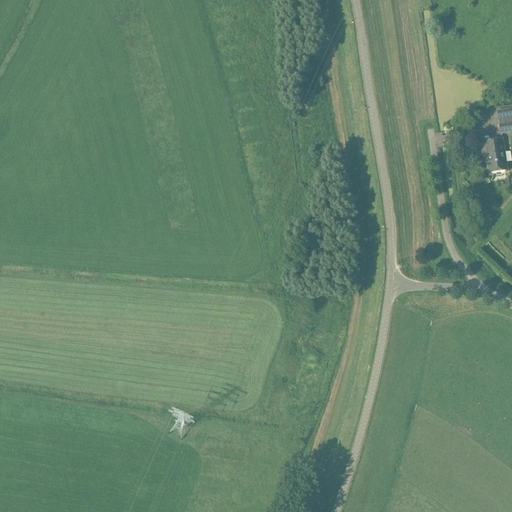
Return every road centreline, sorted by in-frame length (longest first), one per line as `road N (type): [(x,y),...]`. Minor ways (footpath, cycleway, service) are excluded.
road 1 (unclassified): [(390,281),(388,209),(355,0)]
road 2 (unclassified): [(335,511),(368,404),(390,281)]
road 3 (unclassified): [(511,305),(390,281)]
